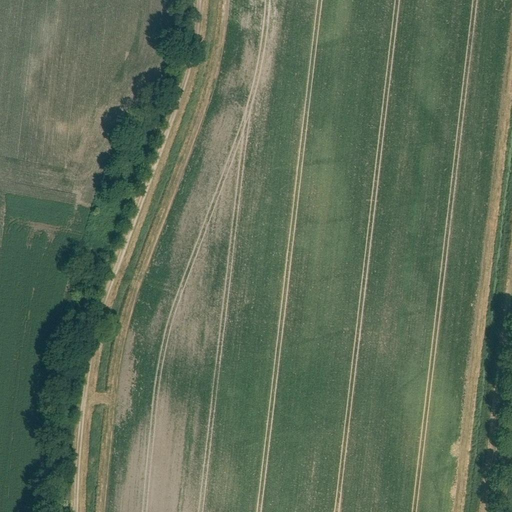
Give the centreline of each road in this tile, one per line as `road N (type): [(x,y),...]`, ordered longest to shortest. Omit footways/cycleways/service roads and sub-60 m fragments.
road 1 (track): [(74,511),(81,356),(184,58),(193,0)]
road 2 (track): [(511,267),(483,511)]
